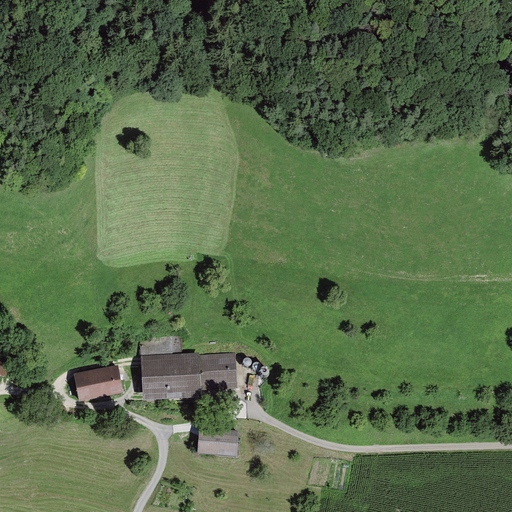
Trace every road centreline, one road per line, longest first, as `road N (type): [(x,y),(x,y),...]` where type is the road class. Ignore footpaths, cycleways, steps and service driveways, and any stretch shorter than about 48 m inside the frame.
road 1 (track): [(162,435),(247,415),(350,451),(511,444)]
road 2 (track): [(138,511),(162,466),(162,435),(113,407)]
